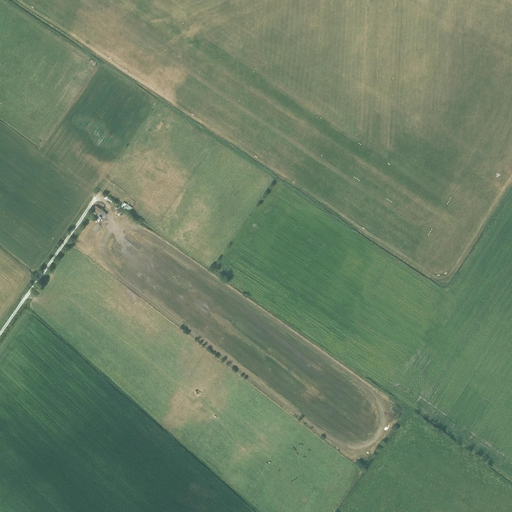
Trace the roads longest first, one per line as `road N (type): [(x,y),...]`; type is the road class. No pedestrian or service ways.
road 1 (track): [(18,0),(434,275),(450,272),(511,176)]
road 2 (track): [(101,191),(0,334)]
